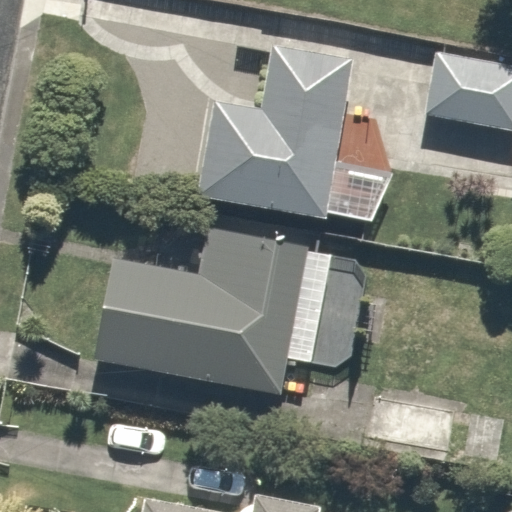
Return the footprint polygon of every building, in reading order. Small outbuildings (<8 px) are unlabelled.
[(329,232),(402,33),(312,16),(262,112),(203,104),(188,212),(329,232)] [(511,64),(431,54),(423,117),(511,128),(511,64)] [(336,256),(202,229),(192,278),(110,261),(90,359),(277,396),(284,359),(314,365),(336,256)] [(457,393),(370,389),(368,450),(454,454),(457,393)] [(322,511),(323,507),(253,494),(249,511),(220,511),(137,497),(134,511),(322,511)]
